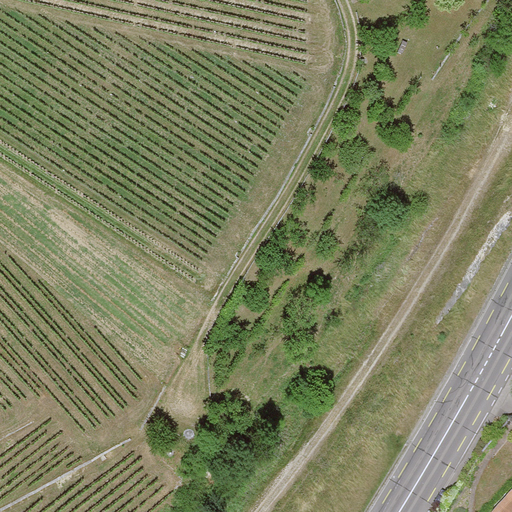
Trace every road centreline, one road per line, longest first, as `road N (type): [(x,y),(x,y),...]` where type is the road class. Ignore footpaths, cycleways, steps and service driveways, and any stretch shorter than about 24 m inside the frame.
road 1 (track): [(346,0),(343,88),(216,329)]
road 2 (track): [(455,223),(355,389),(258,511)]
road 3 (primary): [(511,316),(399,511)]
